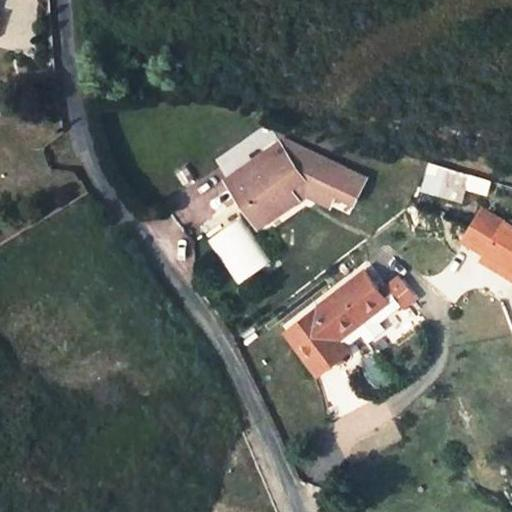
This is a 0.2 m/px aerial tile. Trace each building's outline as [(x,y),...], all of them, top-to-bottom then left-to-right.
[(339,181),(358,189),(369,165),(287,128),(230,167),(248,193),(256,187),(270,208),(302,186),(294,176),(308,167),(339,181)] [(463,200),(465,189),(488,193),(491,176),(427,164),(421,192),(463,200)] [(335,192),(339,181),(308,167),(294,176),(302,186),(309,181),(335,192)] [(256,187),(248,193),(262,213),(270,208),(256,187)] [(511,257),(511,215),(482,198),(464,228),(511,257)] [(237,215),(205,237),(236,282),(268,259),(237,215)] [(369,258),(291,319),(323,362),(353,338),(349,333),(340,321),(389,284),(369,258)] [(388,316),(382,308),(403,291),(395,280),(389,284),(340,321),(349,333),(365,320),(371,328),(388,316)]
